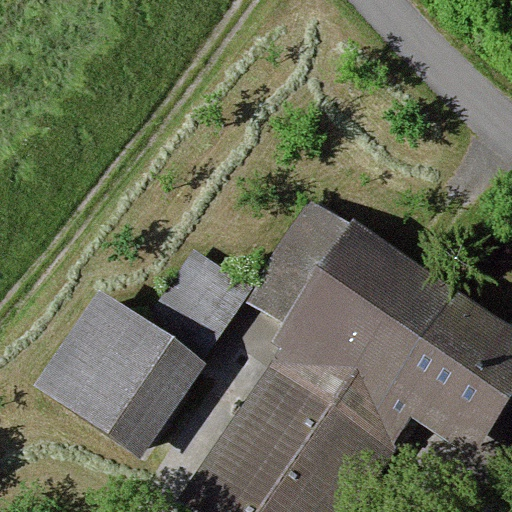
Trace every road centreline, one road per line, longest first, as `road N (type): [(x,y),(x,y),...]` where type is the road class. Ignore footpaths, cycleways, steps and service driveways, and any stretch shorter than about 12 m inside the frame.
road 1 (track): [(244,0),(0,313)]
road 2 (unclassified): [(511,131),(383,0)]
